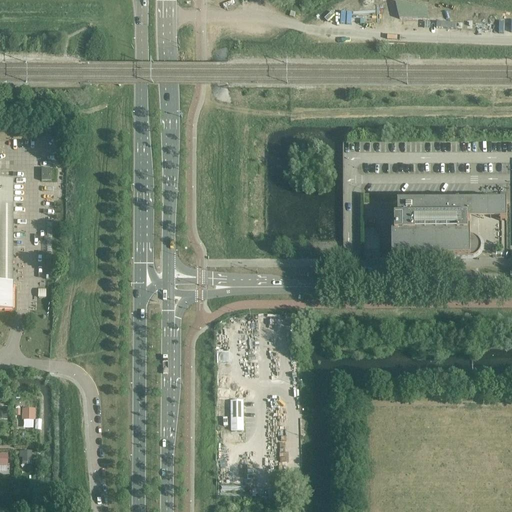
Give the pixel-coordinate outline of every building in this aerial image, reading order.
[(359,0),(345,0),(336,6),(343,16),(362,3),(359,0)] [(427,10),(395,1),(399,19),(429,20),(427,10)] [(369,6),(369,26),(381,26),(381,18),(386,17),(386,6),(369,6)] [(50,181),(50,169),(41,169),(41,182),(50,181)] [(12,285),(13,240),(13,181),(0,181),(0,310),(13,310),(13,285),(12,285)] [(470,235),(470,229),(467,229),(467,222),(507,222),(507,202),(500,203),(460,203),(459,201),(454,202),(454,203),(398,203),(398,217),(395,217),(395,230),(392,230),(392,259),(470,258),(472,258),(473,258),(474,258),(475,257),(476,256),(478,255),(479,254),(480,253),(480,252),(480,251),(481,251),(481,250),(481,249),(481,248),(481,247),(481,246),(481,245),(481,243),(480,242),(479,241),(478,239),(477,239),(476,238),(475,237),(474,237),(473,236),(471,236),(470,236),(470,235)] [(245,430),(245,400),(232,400),(233,430),(245,430)] [(34,406),(22,406),(22,419),(35,419),(34,406)] [(0,463),(9,464),(9,453),(0,453),(0,463)] [(36,456),(24,456),(24,468),(36,468),(36,456)]
